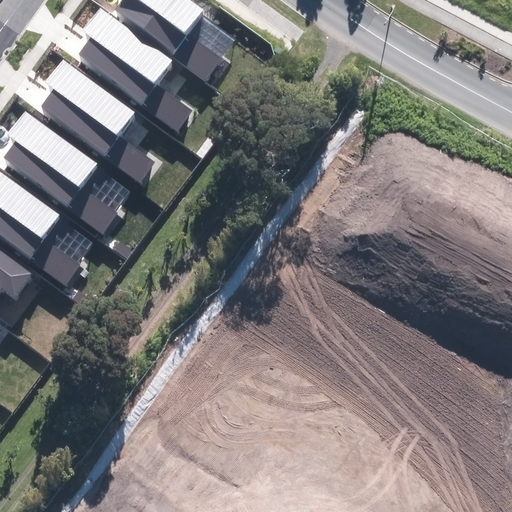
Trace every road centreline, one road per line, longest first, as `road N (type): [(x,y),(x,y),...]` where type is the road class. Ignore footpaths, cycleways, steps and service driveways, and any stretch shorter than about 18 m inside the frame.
road 1 (residential): [(511,411),(273,280),(231,286),(139,414),(144,440),(245,511)]
road 2 (unknown): [(352,16),(321,76),(0,501)]
road 3 (residential): [(328,0),(511,111)]
